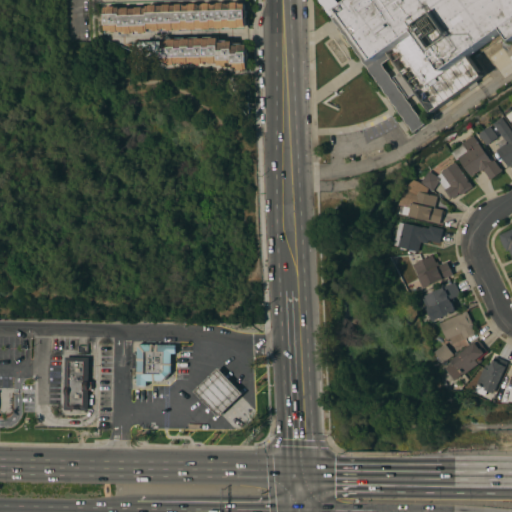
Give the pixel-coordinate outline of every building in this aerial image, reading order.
[(411,129),(406,123),(403,118),(399,114),(395,108),(392,104),(389,98),(384,93),(381,88),(377,83),(375,78),(371,73),(368,68),(363,63),(360,58),(356,53),(353,47),(349,43),(346,38),(342,33),(338,27),(334,22),(331,18),(327,12),(325,7),(320,3),(318,0),(511,0),(511,32),(508,27),(468,56),(483,76),(432,113),(418,93),(410,98),(395,78),(403,72),(392,57),(382,64),(385,70),(390,74),(393,80),(397,85),(400,90),(404,94),(407,100),(412,105),(414,110),(419,114),(421,120),(425,124),(413,133),(411,129)] [(142,32),(142,34),(121,35),(121,32),(113,32),(113,33),(106,34),(105,24),(104,24),(104,17),(105,16),(105,8),(108,8),(108,7),(116,6),(116,7),(120,7),(120,9),(122,9),(122,8),(130,8),(136,8),(136,7),(143,7),(143,8),(147,8),(147,6),(150,6),(150,5),(157,5),(157,6),(164,6),(164,5),(172,4),(172,5),(177,5),(177,4),(183,4),(183,5),(185,5),(185,6),(189,6),(189,5),(191,5),(191,4),(197,3),(197,4),(198,4),(198,5),(202,5),(202,4),(204,4),(204,3),(210,3),(211,4),(213,4),(213,5),(216,5),(216,4),(218,4),(218,3),(224,2),(224,3),(227,3),(227,4),(230,4),(230,3),(232,3),(232,2),(238,2),(238,3),(240,3),(240,4),(245,4),(245,10),(247,10),(247,18),(245,18),(246,28),(142,32)] [(247,53),(249,53),(249,62),(247,62),(247,69),(245,69),(245,70),(242,70),(242,69),(238,69),(238,68),(233,68),(233,65),(231,65),(231,67),(225,68),(225,66),(223,66),(223,65),(219,65),(219,62),(217,62),(217,64),(211,64),(211,63),(209,63),(209,62),(205,62),(205,63),(203,63),(203,64),(198,64),(198,63),(195,63),(189,63),(189,64),(183,64),(183,63),(182,63),(182,62),(178,63),(178,64),(176,64),(176,65),(170,65),(161,60),(161,56),(147,56),(143,54),(143,48),(132,48),(125,44),(133,43),(133,42),(162,41),(162,38),(219,37),(219,40),(233,40),(233,43),(246,43),(246,44),(247,53)] [(511,131),(511,165),(510,167),(510,166),(508,167),(496,150),(500,148),(497,143),(503,139),(493,123),(502,117),(511,131)] [(498,137),(487,145),(479,134),(490,126),(498,137)] [(491,162),(494,160),(500,170),(501,169),(502,171),(489,180),(488,178),(489,178),(483,170),(480,172),(480,170),(471,177),(464,168),(458,159),(457,160),(452,153),(463,145),(462,144),(473,136),(491,162)] [(422,182),(429,171),(437,176),(441,173),(441,172),(456,162),(473,187),(460,195),(459,193),(458,193),(459,195),(453,198),(453,197),(451,198),(444,190),(445,189),(440,182),(433,191),(427,187),(422,182)] [(427,187),(426,194),(437,196),(435,208),(443,209),(440,224),(398,212),(405,188),(412,190),(415,180),(422,182),(427,187)] [(400,222),(404,223),(404,222),(429,228),(430,226),(443,229),(440,243),(429,240),(428,244),(421,242),(419,252),(416,251),(416,253),(410,251),(410,249),(406,248),(406,250),(400,249),(401,247),(398,247),(399,246),(394,245),(400,222)] [(511,256),(509,250),(506,251),(505,247),(503,248),(500,239),(501,239),(499,235),(511,229),(511,256)] [(413,264),(432,255),(436,262),(437,262),(439,265),(447,262),(453,275),(442,280),(424,288),(413,264)] [(433,321),(422,297),(455,282),(460,294),(453,298),(454,301),(452,302),(456,311),(433,321)] [(467,311),(473,324),(470,326),(471,326),(472,326),(475,332),(473,333),(474,334),(453,344),(450,338),(447,340),(440,324),(467,311)] [(456,380),(463,389),(459,392),(458,391),(452,390),(447,389),(444,386),(442,383),(441,380),(441,370),(451,361),(479,340),(487,350),(479,357),(482,361),(464,375),(464,374),(456,380)] [(137,385),(137,374),(137,372),(138,361),(137,361),(137,358),(138,358),(138,347),(137,347),(137,345),(139,345),(139,344),(141,344),(150,345),(150,344),(153,344),(153,345),(156,345),(156,344),(158,344),(158,345),(176,345),(176,354),(171,353),(171,363),(172,363),(172,366),(171,366),(171,373),(163,381),(147,381),(147,386),(137,385)] [(445,344),(447,346),(448,346),(454,353),(453,354),(454,354),(443,363),(435,352),(445,344)] [(88,382),(92,382),(92,390),(88,390),(88,410),(65,410),(66,357),(89,357),(88,382)] [(494,393),(488,391),(485,396),(475,391),(478,384),(477,384),(486,364),(491,366),(495,357),(508,362),(494,393)] [(218,368),(243,394),(219,417),(194,392),(218,368)]
